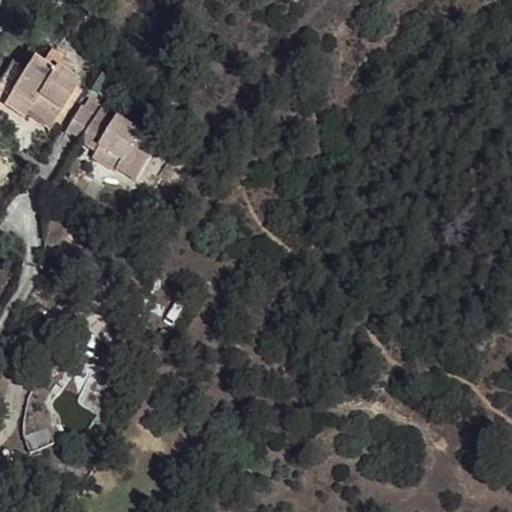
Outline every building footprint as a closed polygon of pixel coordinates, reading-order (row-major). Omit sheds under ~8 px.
[(58,70),(40,62),(18,92),(38,105),(44,98),(60,106),(80,79),(58,70)] [(84,83),(80,79),(60,106),(69,114),(84,83)] [(38,105),(18,92),(13,99),(50,122),(60,106),(44,98),(38,105)] [(69,114),(60,106),(50,122),(60,125),(69,114)] [(102,122),(89,113),(74,141),(86,150),(102,122)] [(118,131),(102,122),(86,150),(101,160),(106,154),(126,166),(121,176),(141,187),(159,153),(143,142),(144,137),(126,127),(118,131)] [(126,166),(106,154),(101,160),(99,164),(121,176),(126,166)]
